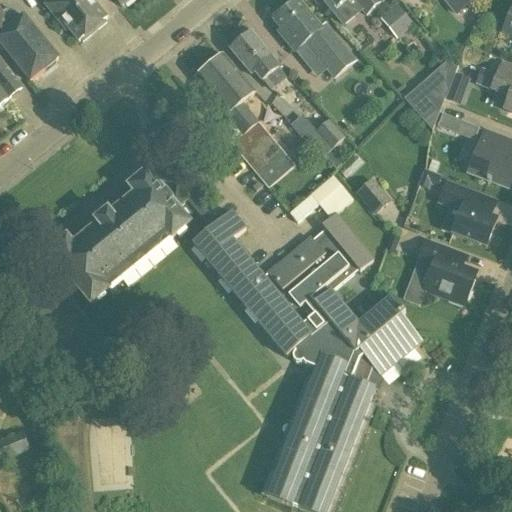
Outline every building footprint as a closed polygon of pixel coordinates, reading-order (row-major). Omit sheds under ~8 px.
[(50,0),(42,6),(57,23),(65,33),(68,31),(79,43),(80,42),(83,45),(92,38),(91,37),(98,32),(99,32),(107,25),(105,22),(106,21),(89,0),(50,0)] [(114,0),(122,9),(133,0),(114,0)] [(329,0),(336,8),(331,12),(343,27),(361,13),(366,19),(383,5),(379,0),(329,0)] [(441,0),(456,19),(479,0),(441,0)] [(320,31),(297,2),(273,22),(284,35),(281,37),(295,55),(305,46),(334,82),(357,63),(326,26),(320,31)] [(398,8),(380,22),(397,43),(415,29),(398,8)] [(511,9),(502,36),(511,40),(511,9)] [(2,14),(0,10),(0,47),(30,85),(58,62),(20,15),(5,12),(2,14)] [(231,47),(233,50),(230,52),(252,78),(254,76),(261,86),(264,84),(272,94),(288,81),(280,71),(250,36),(241,43),(239,41),(231,47)] [(497,76),(492,74),(496,60),(486,57),(475,88),(508,101),(504,112),(511,114),(511,66),(502,63),(497,76)] [(268,191),(295,169),(242,106),(255,95),(223,58),(196,81),(243,137),(231,147),(268,191)] [(22,90),(0,61),(0,107),(8,101),(22,90)] [(456,80),(457,73),(448,67),(405,106),(433,137),(446,107),(456,80)] [(470,85),(456,80),(446,107),(461,112),(470,85)] [(317,120),(297,99),(291,106),(278,93),(272,99),(304,132),(317,120)] [(480,134),(443,119),(438,133),(475,147),(480,134)] [(316,135),(332,152),(345,140),(329,123),(316,135)] [(508,192),(511,182),(511,143),(485,133),(468,176),(508,192)] [(356,156),(341,171),(347,176),(362,162),(356,156)] [(437,190),(441,179),(424,172),(418,189),(429,193),(432,187),(437,190)] [(191,202),(175,200),(171,203),(147,174),(129,189),(135,197),(110,218),(108,215),(95,225),(98,228),(73,248),(67,240),(48,255),(91,307),(109,292),(108,292),(171,240),(171,241),(190,226),(179,212),(191,202)] [(175,200),(191,202),(213,229),(193,246),(287,360),(294,354),(295,356),(294,356),(294,358),(293,359),(293,360),(293,361),(293,363),(294,364),(295,365),(296,366),(297,366),(299,367),(300,367),(301,366),(303,365),(305,368),(317,372),(267,501),(296,511),(328,511),(375,391),(367,387),(368,385),(380,378),(380,379),(414,351),(410,346),(418,339),(402,319),(406,316),(392,300),(358,327),(332,295),(359,273),(360,275),(374,264),(336,218),(353,204),(333,179),(289,217),(297,226),(319,208),(330,222),(322,229),(329,237),(317,247),(311,240),(267,277),(276,287),(272,290),(233,243),(246,232),(231,215),(218,226),(189,190),(177,188),(175,200)] [(375,218),(392,204),(373,182),(356,196),(375,218)] [(486,250),(497,222),(482,216),(488,200),(446,183),(436,207),(448,211),(440,233),(486,250)] [(256,195),(262,190),(258,185),(252,190),(256,195)] [(394,255),(399,240),(391,237),(386,252),(394,255)] [(463,308),(475,276),(452,267),(457,253),(425,241),(415,269),(431,275),(425,293),(463,308)] [(81,387),(84,370),(70,367),(66,385),(81,387)] [(0,464),(30,453),(23,436),(0,444),(0,464)]
